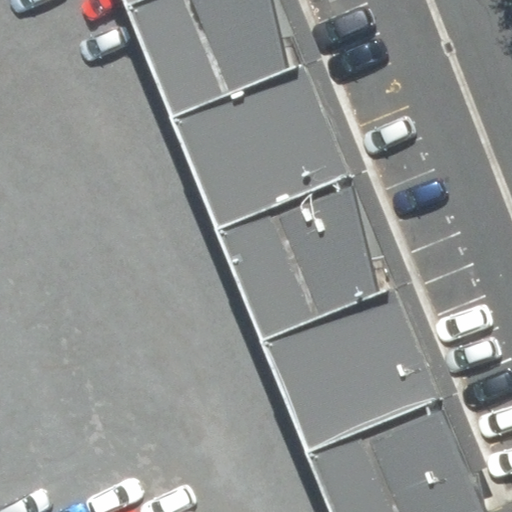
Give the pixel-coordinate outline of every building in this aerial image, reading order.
[(328,62),(303,0),(154,0),(149,2),(194,116),(328,62)] [(370,166),(328,62),(194,116),(237,220),(370,166)] [(416,278),(370,166),(237,220),(282,332),(416,278)] [(462,394),(416,278),(282,332),(328,446),(462,394)] [(497,511),(508,508),(462,394),(328,446),(354,511),(497,511)]
